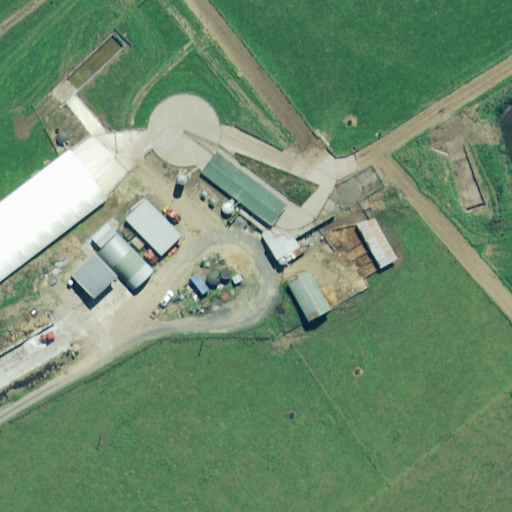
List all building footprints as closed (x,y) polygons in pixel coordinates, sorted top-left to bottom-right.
[(286,205),(217,153),(201,174),(270,226),(286,205)] [(181,237),(145,201),(125,220),(161,256),(181,237)] [(393,261),(370,221),(361,226),(383,266),(393,261)] [(279,238),(274,229),(262,236),(280,267),(293,259),(289,254),(299,248),(286,234),(279,238)] [(153,271),(117,235),(99,254),(135,290),(153,271)] [(222,282),(212,265),(205,270),(216,286),(222,282)] [(331,310),(311,272),(288,284),(308,322),(331,310)] [(128,295),(107,273),(99,281),(119,302),(128,295)]
